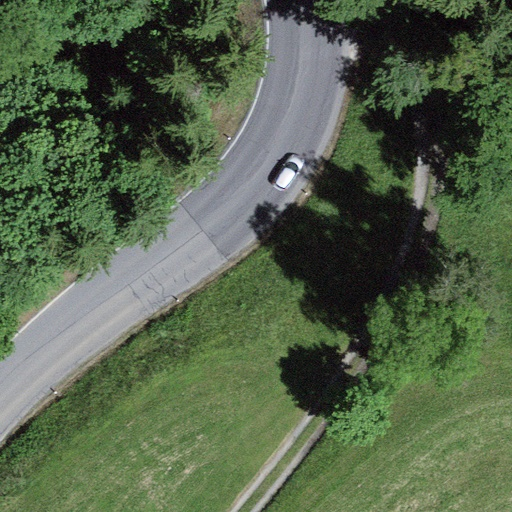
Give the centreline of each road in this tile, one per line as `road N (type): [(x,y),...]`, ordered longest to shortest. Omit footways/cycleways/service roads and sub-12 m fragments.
road 1 (track): [(249,511),(388,333),(431,196),(433,85),(416,47),(385,31),(318,29)]
road 2 (tertiary): [(313,0),(316,70),(247,196),(185,256),(78,324),(0,410)]
